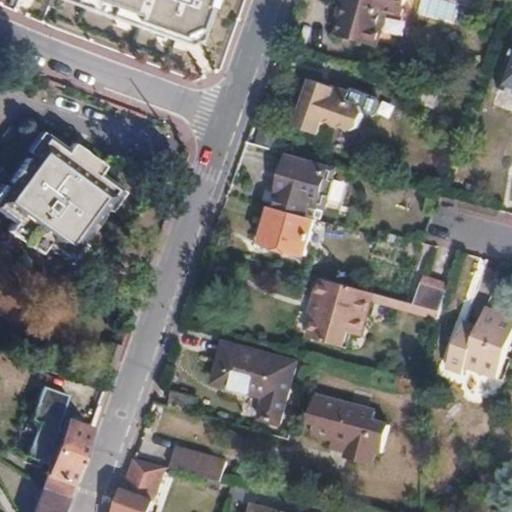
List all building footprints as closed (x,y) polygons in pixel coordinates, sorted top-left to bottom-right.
[(66,0),(183,40),(202,34),(213,0),(66,0)] [(342,0),(341,4),(346,5),(342,20),(337,36),(377,47),(386,12),(401,16),(405,0),(342,0)] [(346,5),(341,4),(337,18),(342,20),(346,5)] [(511,52),(499,89),(511,93),(511,52)] [(313,80),(296,126),(319,134),(324,121),(352,131),(359,128),(365,113),(360,106),(348,102),(350,93),(313,80)] [(31,151),(44,134),(40,131),(27,147),(31,151)] [(64,265),(78,246),(108,205),(120,188),(98,172),(102,166),(69,141),(63,148),(44,134),(31,151),(1,193),(0,193),(0,217),(8,223),(4,230),(38,254),(42,248),(64,265)] [(280,196),(309,204),(315,206),(317,206),(339,212),(351,170),(289,153),(278,195),(280,196)] [(113,209),(125,191),(120,188),(108,205),(113,209)] [(280,196),(277,208),(306,216),(309,204),(280,196)] [(277,208),(272,206),(262,240),(306,252),(315,218),(312,217),(306,216),(277,208)] [(69,268),(83,250),(78,246),(64,265),(69,268)] [(328,279),(321,277),(316,294),(322,296),(318,312),(311,335),(336,342),(340,327),(362,333),(370,303),(373,292),(328,279)] [(426,279),(416,303),(441,311),(451,286),(426,279)] [(373,292),(370,303),(412,314),(416,303),(402,299),(373,292)] [(322,296),(316,294),(312,310),(318,312),(322,296)] [(416,303),(412,314),(437,321),(441,311),(416,303)] [(479,333),(466,328),(451,367),(463,371),(465,365),(501,378),(511,348),(511,314),(489,307),(482,326),(479,333)] [(469,321),(466,328),(479,333),(482,326),(469,321)] [(113,366),(121,344),(108,340),(100,363),(113,366)] [(225,342),(215,383),(266,397),(278,357),(225,342)] [(278,357),(266,397),(260,418),(280,424),(297,362),(278,357)] [(315,393),(307,420),(314,422),(311,433),(347,443),(342,458),(369,466),(374,451),(382,453),(391,424),(372,419),(374,411),(315,393)] [(68,490),(91,428),(65,420),(42,487),(66,495),(68,490)] [(179,445),(173,466),(176,467),(198,473),(225,480),(230,459),(179,445)] [(115,511),(151,511),(169,465),(166,464),(162,463),(144,458),(137,456),(130,473),(115,511)] [(60,511),(66,495),(42,487),(33,511),(60,511)] [(338,511),(337,511),(288,511),(256,503),(253,511),(338,511)]
